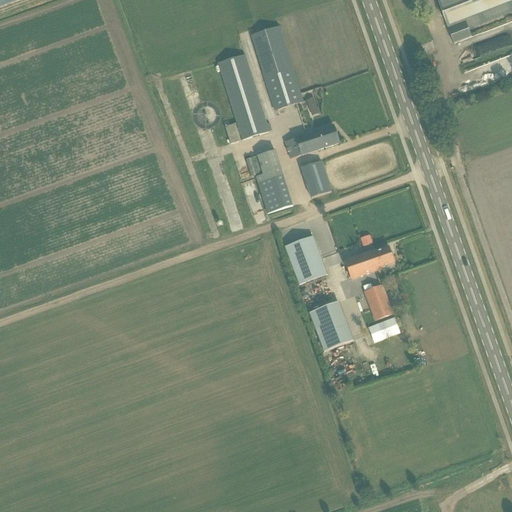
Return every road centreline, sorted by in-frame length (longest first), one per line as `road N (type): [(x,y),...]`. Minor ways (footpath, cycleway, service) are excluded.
road 1 (track): [(429,171),(0,325)]
road 2 (primary): [(511,405),(368,0)]
